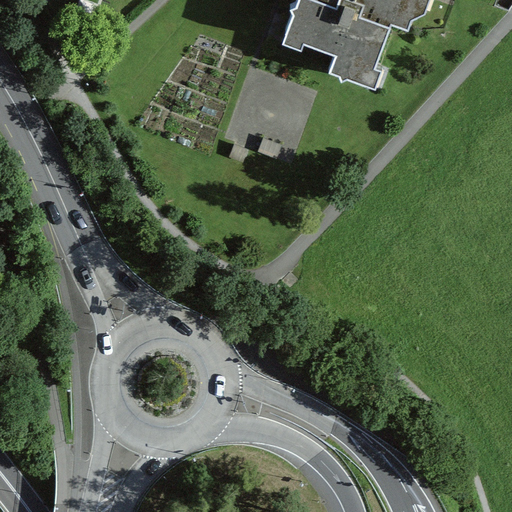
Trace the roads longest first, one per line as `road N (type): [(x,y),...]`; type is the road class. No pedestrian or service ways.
road 1 (motorway): [(200,430),(251,428),(302,446),(324,465),(352,511)]
road 2 (primary): [(184,326),(110,271),(58,191)]
road 3 (primary): [(58,191),(110,359)]
road 4 (trunk): [(365,449),(222,363)]
road 5 (primary): [(0,82),(58,191)]
